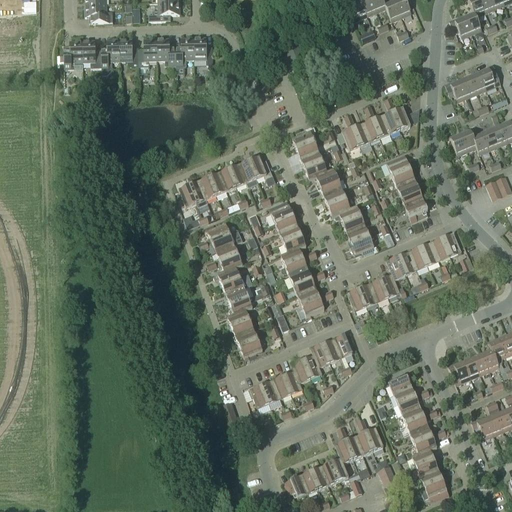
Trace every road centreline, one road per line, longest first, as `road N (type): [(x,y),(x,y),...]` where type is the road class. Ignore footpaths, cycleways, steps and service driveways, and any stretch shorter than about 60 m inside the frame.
road 1 (residential): [(463,215),(342,274),(272,135)]
road 2 (residential): [(262,460),(251,448),(233,376),(348,330),(369,374)]
road 3 (residential): [(272,135),(432,78)]
road 4 (residential): [(196,30),(77,32),(68,0)]
road 5 (residential): [(478,478),(420,340)]
road 6 (residential): [(463,215),(436,158),(432,78)]
road 7 (residential): [(272,135),(230,36),(196,30)]
road 8 (residential): [(263,448),(323,417),(369,374)]
